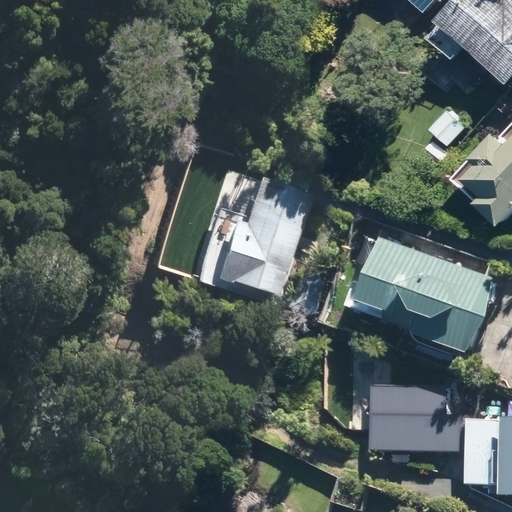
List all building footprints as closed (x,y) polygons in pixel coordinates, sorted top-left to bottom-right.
[(511,0),(474,0),(461,15),(511,62),(511,0)] [(456,108),(438,127),(455,142),(472,124),(456,108)] [(494,159),(479,174),(498,191),(492,198),(511,216),(511,214),(511,137),(506,131),(486,152),(494,159)] [(308,194),(264,178),(231,270),(274,286),(308,194)] [(504,285),(409,252),(390,303),(411,310),(407,321),(482,347),(504,285)] [(332,281),(309,275),(301,310),(325,315),(332,281)] [(448,392),(382,392),(382,449),(472,450),(472,418),(447,418),(448,392)] [(511,490),(511,420),(484,420),(483,481),(510,481),(510,491),(511,490)]
